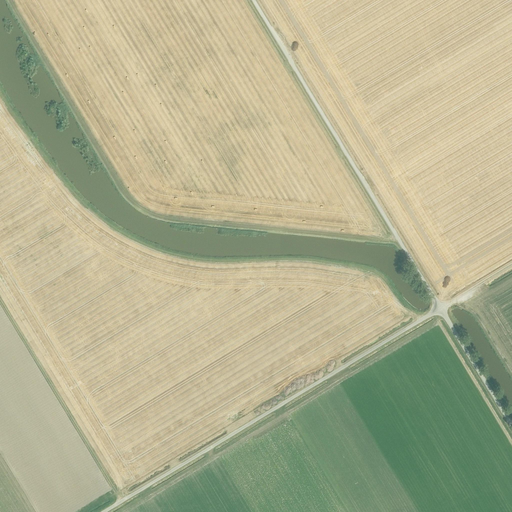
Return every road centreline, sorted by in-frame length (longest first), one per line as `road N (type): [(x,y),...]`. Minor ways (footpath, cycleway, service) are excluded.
road 1 (unclassified): [(104,511),(440,308)]
road 2 (unclassified): [(440,308),(253,0)]
road 3 (unclassified): [(511,426),(440,308)]
